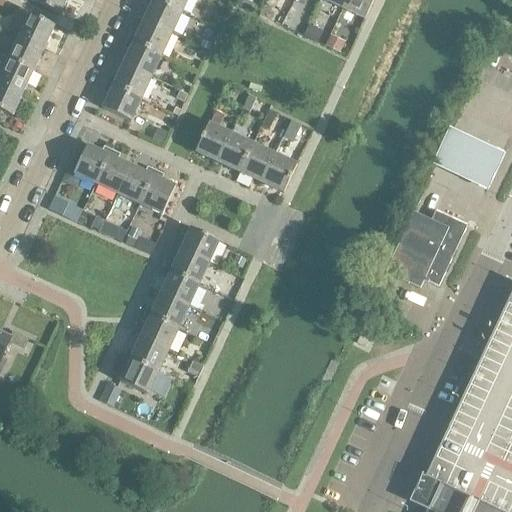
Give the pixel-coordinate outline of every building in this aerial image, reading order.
[(60,16),(67,0),(36,0),(35,4),(60,16)] [(181,14),(150,0),(146,0),(143,6),(149,9),(143,23),(171,36),(181,14)] [(187,0),(150,0),(181,14),(187,0)] [(342,11),(347,0),(320,0),(320,1),(342,11)] [(347,0),(342,11),(364,21),(374,0),(347,0)] [(29,16),(18,39),(43,51),(54,28),(29,16)] [(171,36),(143,23),(136,36),(131,34),(127,42),(161,58),(171,36)] [(309,26),(304,36),(318,43),(323,33),(309,26)] [(33,73),(43,51),(18,39),(7,61),(33,73)] [(161,58),(127,42),(123,50),(129,53),(123,66),(151,80),(161,58)] [(0,85),(22,96),(33,73),(7,61),(0,76),(0,85)] [(151,80),(123,66),(116,80),(111,78),(107,85),(141,101),(151,80)] [(11,118),(22,96),(0,85),(0,114),(1,113),(11,118)] [(141,101),(107,85),(103,93),(109,96),(102,110),(131,124),(141,101)] [(180,93),(176,101),(184,104),(188,96),(180,93)] [(249,97),(243,110),(250,114),(257,100),(249,97)] [(176,110),(173,115),(179,118),(181,112),(176,110)] [(269,112),(261,128),(269,132),(276,115),(269,112)] [(217,113),(210,127),(218,130),(224,117),(217,113)] [(217,164),(230,136),(218,130),(210,127),(208,126),(195,154),(217,164)] [(158,130),(153,141),(162,145),(168,134),(158,130)] [(479,142),(453,130),(434,168),(461,181),(488,194),(507,155),(479,142)] [(239,174),(252,146),(230,136),(217,164),(239,174)] [(261,184),(274,156),(252,146),(239,174),(261,184)] [(67,172),(62,183),(76,190),(81,179),(95,186),(111,152),(103,148),(101,154),(87,147),(73,176),(67,172)] [(111,152),(95,186),(117,196),(130,168),(117,162),(120,156),(111,152)] [(283,195),(296,167),(274,156),(261,184),(283,195)] [(130,168),(117,196),(139,207),(155,173),(147,169),(144,175),(130,168)] [(155,173),(139,207),(161,217),(174,189),(160,182),(163,176),(155,173)] [(54,199),(48,211),(78,225),(83,213),(54,199)] [(467,228),(436,214),(435,213),(431,222),(413,214),(385,274),(419,290),(423,283),(427,285),(428,283),(439,288),(467,228)] [(95,219),(90,230),(99,234),(104,223),(95,219)] [(104,223),(99,234),(121,244),(126,233),(104,223)] [(132,227),(128,237),(137,241),(141,232),(132,227)] [(218,243),(184,228),(180,235),(186,238),(180,252),(208,265),(218,243)] [(208,265),(180,252),(173,266),(167,263),(164,271),(198,287),(208,265)] [(240,256),(236,265),(245,270),(249,260),(240,256)] [(198,287),(164,271),(160,279),(166,282),(159,296),(187,309),(198,287)] [(511,511),(511,291),(508,301),(424,478),(439,485),(428,509),(426,511),(511,511)] [(187,309),(159,296),(153,310),(147,307),(144,315),(177,331),(187,309)] [(177,331),(144,315),(140,323),(146,326),(140,339),(167,352),(177,331)] [(0,362),(9,343),(23,350),(28,341),(12,334),(10,339),(0,334),(0,362)] [(167,352),(140,339),(133,353),(128,350),(124,358),(157,374),(167,352)] [(157,374),(124,358),(120,366),(126,369),(119,384),(147,397),(157,374)] [(108,384),(99,402),(113,409),(121,391),(108,384)]
